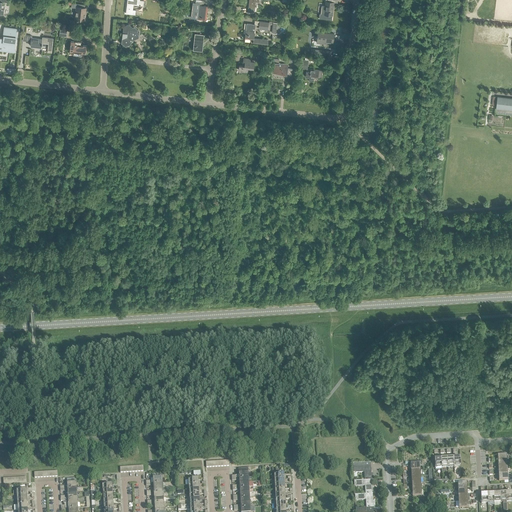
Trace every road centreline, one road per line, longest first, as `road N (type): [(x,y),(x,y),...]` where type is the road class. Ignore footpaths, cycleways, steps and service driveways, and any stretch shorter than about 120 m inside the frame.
road 1 (tertiary): [(0,327),(511,296)]
road 2 (residential): [(357,0),(344,116),(207,103)]
road 3 (residential): [(389,511),(389,448),(412,436),(468,433),(477,441)]
